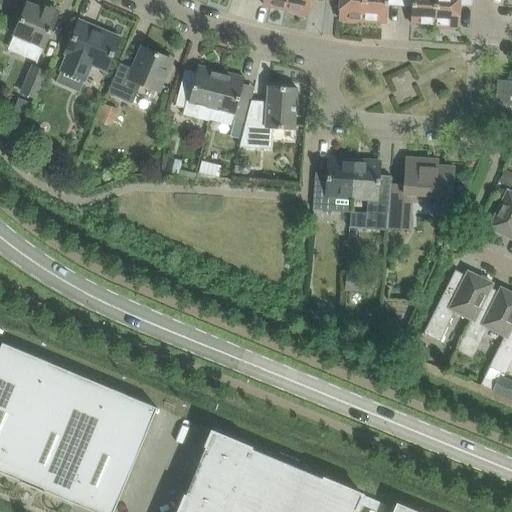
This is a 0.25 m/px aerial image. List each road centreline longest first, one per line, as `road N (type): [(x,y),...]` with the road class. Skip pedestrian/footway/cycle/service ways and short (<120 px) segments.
road 1 (secondary): [(511,472),(146,322),(0,236)]
road 2 (residential): [(328,50),(335,110),(350,119),(451,126),(474,106),(480,27)]
road 3 (residential): [(152,0),(206,22),(328,50)]
